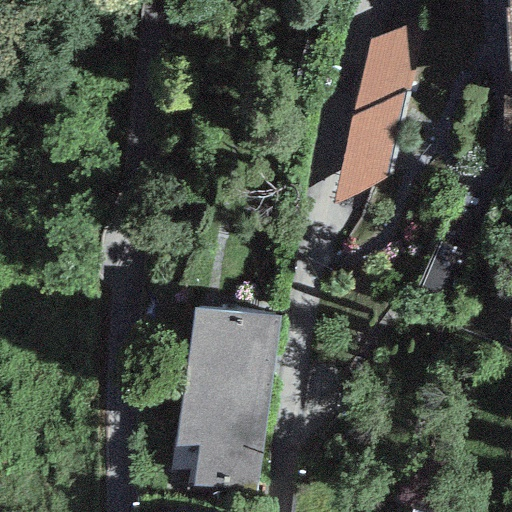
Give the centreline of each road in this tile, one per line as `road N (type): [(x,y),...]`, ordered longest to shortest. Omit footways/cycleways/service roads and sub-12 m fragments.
road 1 (residential): [(277,511),(310,259),(360,0)]
road 2 (residential): [(119,511),(119,332),(157,0)]
